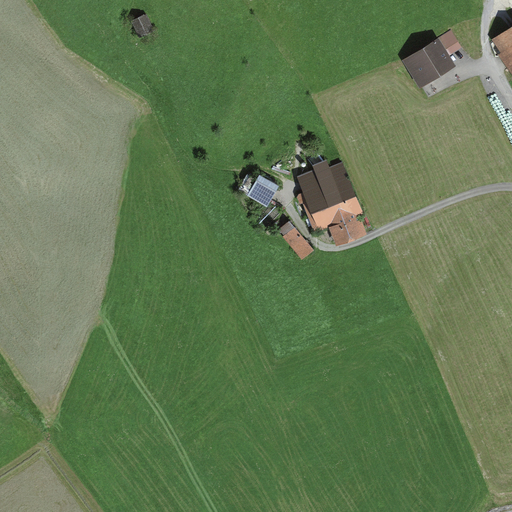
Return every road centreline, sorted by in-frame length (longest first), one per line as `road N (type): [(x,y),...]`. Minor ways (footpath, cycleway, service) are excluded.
road 1 (track): [(130,0),(119,45),(166,102),(174,139),(201,163),(259,169),(285,188)]
road 2 (track): [(15,370),(50,418),(153,511)]
